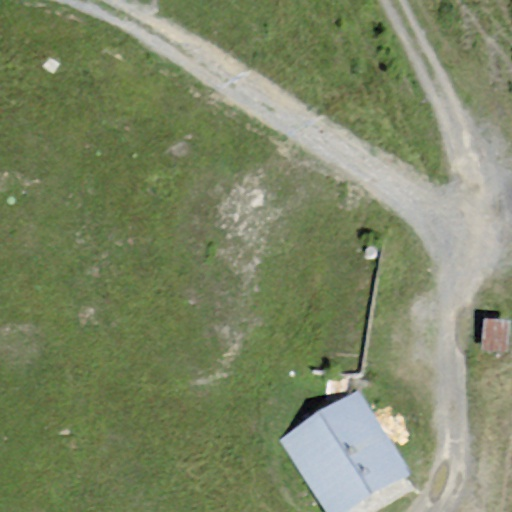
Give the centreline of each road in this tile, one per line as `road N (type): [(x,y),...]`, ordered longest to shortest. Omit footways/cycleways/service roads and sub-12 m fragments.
road 1 (track): [(396,0),(467,156),(454,498),(443,511)]
road 2 (track): [(87,0),(135,21),(469,242)]
